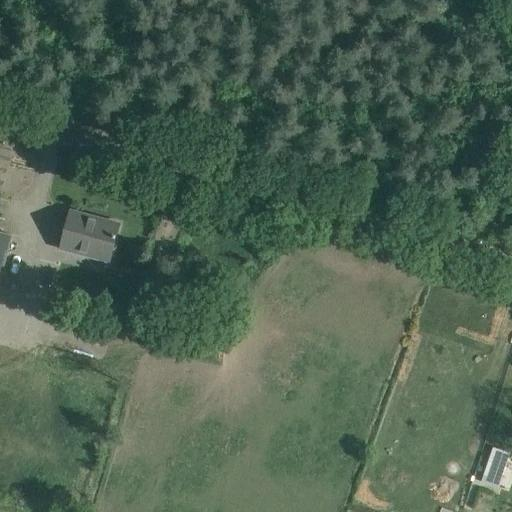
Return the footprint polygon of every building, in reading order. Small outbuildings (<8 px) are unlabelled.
[(71,211),(66,231),(61,248),(108,261),(118,224),(71,211)] [(0,281),(12,235),(0,232),(0,281)] [(166,302),(170,287),(146,282),(143,297),(166,302)] [(467,456),(481,460),(485,446),(471,442),(467,456)] [(511,457),(492,451),(481,483),(510,493),(511,487),(511,457)]
